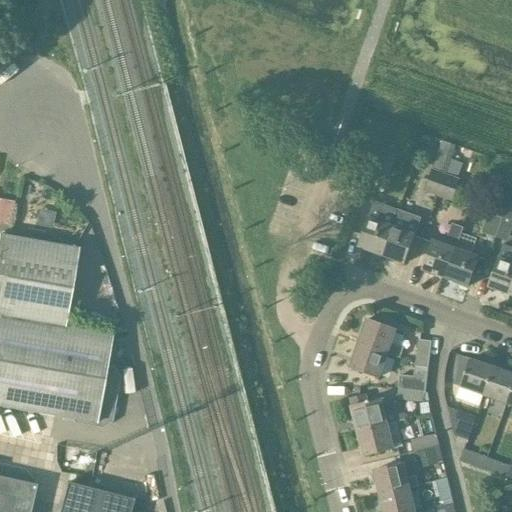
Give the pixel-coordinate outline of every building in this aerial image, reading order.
[(443,142),(439,153),(453,158),(457,147),(443,142)] [(375,162),(371,173),(382,177),(390,157),(379,153),(375,162)] [(433,169),(425,191),(439,196),(447,174),(433,169)] [(447,174),(439,196),(452,201),(460,179),(457,178),(447,174)] [(488,214),(503,219),(509,201),(511,196),(496,191),(488,214)] [(381,255),(397,210),(374,202),(375,199),(363,195),(351,231),(362,235),(358,247),(381,255)] [(503,219),(498,231),(510,235),(511,230),(511,201),(510,201),(509,201),(503,219)] [(397,210),(381,255),(405,264),(421,219),(397,210)] [(496,238),(503,219),(488,214),(482,233),(496,238)] [(447,245),(432,239),(422,269),(445,278),(456,248),(457,248),(464,229),(452,224),(446,242),(448,243),(447,245)] [(0,235),(0,317),(64,328),(78,249),(76,248),(57,245),(43,243),(26,240),(0,235)] [(488,287),(511,296),(511,295),(511,247),(503,245),(499,257),(488,287)] [(480,256),(457,248),(456,248),(445,278),(469,286),(480,256)] [(0,317),(0,405),(7,407),(22,410),(102,424),(109,419),(116,377),(111,371),(105,370),(111,336),(64,328),(0,317)] [(392,345),(397,330),(368,319),(359,343),(389,353),(388,355),(400,359),(403,349),(392,345)] [(432,342),(419,340),(415,366),(428,368),(432,342)] [(389,353),(359,343),(351,367),(380,377),(388,355),(389,353)] [(461,386),(457,398),(480,406),(484,395),(494,367),(471,359),(461,386)] [(508,403),(511,390),(511,373),(494,367),(484,395),(508,403)] [(399,387),(425,391),(426,378),(400,375),(399,387)] [(425,391),(399,387),(397,400),(424,402),(430,401),(428,393),(425,393),(425,391)] [(351,399),(353,407),(352,407),(358,432),(397,422),(406,420),(403,410),(385,414),(381,399),(368,403),(366,395),(351,399)] [(455,435),(468,440),(476,417),(448,408),(455,435)] [(397,422),(358,432),(364,456),(403,447),(397,422)] [(414,454),(440,447),(437,435),(411,442),(414,454)] [(435,448),(414,454),(416,461),(418,469),(439,464),(438,460),(435,448)] [(488,458),(464,450),(460,461),(484,470),(488,458)] [(135,495),(137,452),(119,451),(118,478),(131,478),(130,495),(135,495)] [(488,458),(484,470),(506,478),(511,466),(488,458)] [(403,464),(373,471),(379,495),(409,488),(418,485),(416,476),(407,478),(403,464)] [(0,511),(30,511),(36,484),(0,476),(0,511)] [(448,479),(438,481),(444,505),(453,502),(448,479)] [(67,481),(59,511),(130,511),(134,498),(133,498),(87,486),(67,481)] [(409,488),(379,495),(383,511),(414,511),(415,511),(409,488)] [(455,511),(453,502),(444,505),(445,511),(455,511)]
